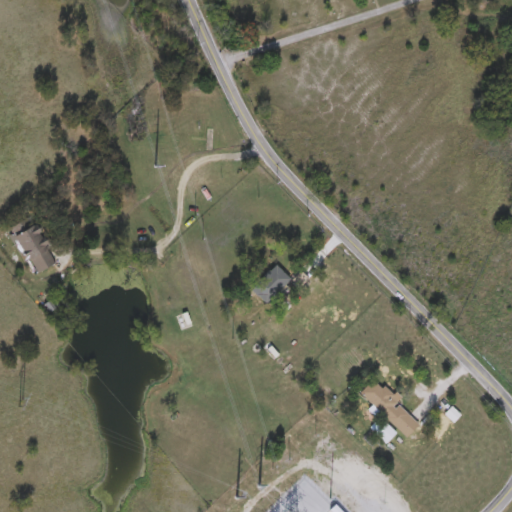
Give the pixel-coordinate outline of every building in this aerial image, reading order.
[(11,232),(32,221),(53,260),(32,271),(11,232)] [(279,290),(277,288),(265,301),(249,287),(271,261),(290,277),(279,290)] [(189,320),(179,324),(175,313),(185,310),(189,320)] [(192,326),(187,315),(178,319),(182,330),(192,326)] [(358,389),(372,376),(417,422),(404,435),(358,389)] [(373,429),(383,420),(393,430),(383,440),(373,429)]
